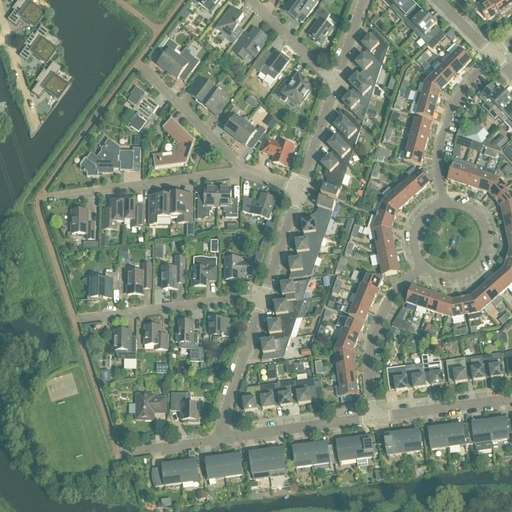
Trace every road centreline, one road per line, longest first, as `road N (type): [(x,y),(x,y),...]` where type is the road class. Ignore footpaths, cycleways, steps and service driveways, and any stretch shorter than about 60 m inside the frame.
road 1 (residential): [(35,203),(240,172)]
road 2 (residential): [(73,319),(262,298)]
road 3 (residential): [(412,270),(435,286),(459,286),(488,258),(479,214),(435,202)]
road 4 (residential): [(435,202),(451,107),(494,56)]
road 5 (residential): [(370,418),(371,343),(412,270)]
road 6 (residential): [(216,443),(370,418)]
road 7 (residential): [(216,443),(262,298)]
road 8 (residential): [(240,172),(134,65)]
road 9 (residential): [(370,418),(511,401)]
